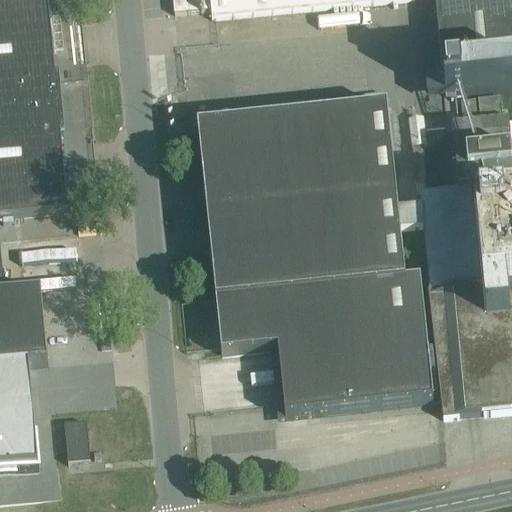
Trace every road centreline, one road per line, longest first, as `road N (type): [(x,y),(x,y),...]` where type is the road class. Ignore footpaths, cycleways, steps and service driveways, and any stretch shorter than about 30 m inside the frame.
road 1 (unclassified): [(171,511),(127,0)]
road 2 (unknown): [(134,72),(406,47),(421,59),(437,165)]
